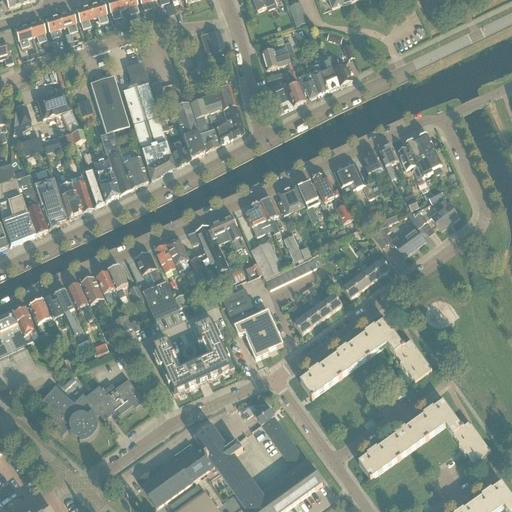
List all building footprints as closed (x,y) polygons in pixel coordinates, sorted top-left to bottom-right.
[(5,0),(9,10),(22,6),(19,0),(5,0)] [(121,19),(119,12),(124,11),(120,0),(116,0),(107,3),(111,15),(113,22),(118,20),(121,19)] [(120,0),(124,11),(128,10),(130,16),(138,14),(136,7),(134,0),(120,0)] [(152,10),(150,3),(154,2),(153,0),(139,0),(141,5),(144,12),(152,10)] [(253,0),(252,0),(258,14),(268,10),(269,12),(276,9),(272,0),(253,0)] [(362,0),(326,0),(327,1),(329,1),(332,11),(343,7),(353,4),(362,0)] [(89,8),(93,21),(98,19),(100,26),(108,24),(106,17),(102,4),(89,8)] [(308,25),(303,11),(301,4),(289,9),(297,29),(308,25)] [(91,29),(88,22),(93,21),(89,8),(76,12),(80,25),(80,24),(83,31),(91,29)] [(59,18),(62,30),(67,29),(69,36),(77,33),(75,26),(72,14),(59,18)] [(60,38),(58,31),(62,30),(59,18),(46,22),(50,34),(52,41),(60,38)] [(28,27),(32,40),(37,38),(39,45),(47,43),(45,36),(41,23),(28,27)] [(30,48),(27,41),(32,40),(28,27),(15,31),(19,44),(21,51),(30,48)] [(219,33),(200,38),(206,57),(225,51),(219,33)] [(5,54),(2,45),(0,45),(0,63),(4,62),(6,68),(13,66),(10,53),(5,54)] [(51,46),(44,48),(46,56),(53,54),(52,51),(51,46)] [(354,61),(350,49),(344,51),(349,63),(354,61)] [(276,58),(274,52),(262,56),(267,73),(280,70),(279,69),(291,66),(287,55),(276,58)] [(329,94),(322,76),(321,74),(314,77),(313,75),(315,74),(309,60),(304,62),(311,78),(312,82),(319,99),(329,94)] [(337,68),(335,62),(330,65),(333,71),(340,89),(352,83),(345,67),(337,71),(336,69),(337,68)] [(329,73),(322,76),(329,94),(340,89),(333,71),(330,65),(326,67),(329,73)] [(295,110),(306,104),(293,68),(288,70),(295,87),(287,90),(295,110)] [(308,96),(310,102),(318,99),(309,76),(297,80),(301,89),(302,88),(306,97),(308,96)] [(113,79),(91,86),(106,136),(113,134),(113,135),(116,143),(132,138),(129,129),(113,79)] [(155,101),(164,98),(160,82),(150,85),(155,101)] [(148,86),(123,94),(151,184),(174,172),(162,134),(160,126),(148,86)] [(279,117),(294,110),(286,87),(271,93),(279,117)] [(229,130),(233,141),(244,135),(229,89),(216,93),(229,130)] [(37,102),(43,121),(58,117),(68,113),(71,112),(65,93),(37,102)] [(205,155),(218,149),(213,133),(208,136),(203,120),(205,119),(207,125),(216,122),(214,113),(221,110),(216,94),(199,100),(200,104),(190,107),(195,122),(199,137),(200,141),(205,155)] [(89,102),(77,106),(81,119),(93,115),(89,102)] [(174,111),(167,114),(170,122),(176,120),(191,163),(204,156),(186,105),(180,103),(175,105),(174,111)] [(15,130),(31,125),(25,106),(16,109),(18,115),(15,116),(15,130)] [(68,113),(60,116),(71,137),(82,133),(71,112),(68,113)] [(166,124),(160,126),(162,134),(168,132),(166,124)] [(218,149),(233,141),(229,130),(228,130),(226,125),(213,133),(218,149)] [(71,137),(65,139),(67,146),(74,144),(75,146),(85,143),(82,133),(71,137)] [(113,135),(99,139),(106,157),(107,158),(120,198),(132,193),(119,155),(120,154),(116,143),(113,135)] [(416,141),(432,176),(432,177),(434,176),(435,179),(443,174),(440,169),(435,159),(438,158),(427,136),(416,141)] [(60,149),(56,138),(48,141),(52,151),(60,149)] [(429,179),(432,177),(432,176),(416,141),(406,146),(407,150),(416,168),(418,167),(425,181),(429,179)] [(177,170),(189,164),(182,143),(170,149),(177,170)] [(383,151),(384,153),(380,154),(384,163),(383,164),(391,182),(397,180),(395,176),(393,169),(391,170),(389,167),(399,163),(392,147),(390,148),(388,147),(385,148),(385,150),(383,151)] [(423,180),(416,168),(407,150),(397,154),(406,173),(407,172),(411,170),(417,183),(423,180)] [(137,152),(121,157),(132,192),(147,186),(138,157),(137,152)] [(369,185),(375,199),(382,196),(375,180),(376,180),(375,178),(384,174),(375,155),(374,155),(372,154),(369,155),(368,158),(367,158),(368,160),(364,162),(368,171),(366,171),(369,179),(367,181),(369,185)] [(92,163),(89,156),(83,158),(86,166),(92,164),(92,163)] [(105,206),(118,199),(112,179),(106,162),(103,163),(102,160),(92,163),(100,189),(99,189),(105,206)] [(354,166),(335,175),(345,197),(362,190),(368,202),(375,199),(369,185),(363,188),(360,181),(361,181),(354,166)] [(0,170),(0,215),(2,225),(1,225),(10,249),(34,239),(24,213),(15,182),(10,168),(0,170)] [(83,177),(95,211),(105,206),(99,189),(95,173),(83,177)] [(47,234),(47,233),(37,209),(41,207),(33,189),(29,177),(15,182),(24,213),(34,239),(47,234)] [(337,212),(343,226),(353,222),(347,208),(344,209),(337,193),(334,194),(327,178),(323,180),(322,177),(313,181),(324,205),(335,200),(336,203),(335,203),(339,211),(337,212)] [(52,204),(59,227),(67,225),(53,182),(45,185),(50,200),(48,200),(50,205),(52,204)] [(426,189),(424,182),(417,185),(420,191),(425,189),(426,189)] [(313,209),(320,206),(311,185),(309,185),(306,183),(302,185),(302,188),(299,190),(308,211),(306,212),(312,227),(320,223),(313,209)] [(82,217),(93,212),(83,184),(72,187),(82,217)] [(50,200),(45,185),(33,189),(41,207),(41,208),(40,211),(48,232),(59,227),(52,204),(50,205),(48,200),(50,200)] [(71,185),(58,189),(62,200),(74,196),(71,185)] [(393,186),(388,188),(391,195),(397,192),(393,186)] [(282,203),(278,205),(284,218),(305,209),(296,189),(279,196),(282,203)] [(62,200),(69,223),(81,217),(74,196),(62,200)] [(411,214),(419,210),(415,201),(412,196),(405,200),(411,214)] [(435,197),(428,200),(431,206),(438,203),(435,197)] [(269,226),(270,226),(277,240),(282,238),(273,221),(279,218),(271,200),(259,205),(269,226)] [(459,220),(450,206),(448,207),(446,203),(445,202),(439,206),(433,211),(436,215),(431,219),(441,233),(459,220)] [(252,229),(257,239),(265,236),(260,226),(267,223),(259,206),(251,209),(252,211),(245,214),(252,229)] [(420,215),(415,219),(421,228),(426,225),(420,215)] [(237,254),(242,252),(237,241),(236,241),(235,239),(241,236),(233,218),(223,223),(229,236),(231,242),(235,250),(237,254)] [(231,242),(229,236),(223,223),(209,228),(218,248),(230,243),(231,242)] [(376,225),(369,230),(373,235),(380,231),(376,225)] [(230,273),(218,248),(209,228),(196,234),(189,237),(193,246),(200,243),(206,257),(191,264),(193,269),(199,284),(205,298),(235,285),(230,273)] [(404,260),(426,244),(416,230),(394,246),(404,260)] [(345,232),(338,235),(341,242),(348,238),(345,232)] [(374,239),(383,251),(390,246),(381,234),(374,239)] [(324,237),(318,239),(324,252),(336,247),(333,239),(326,242),(324,237)] [(303,261),(293,238),(284,242),(294,262),(295,265),(303,261)] [(189,262),(180,241),(167,247),(176,267),(189,262)] [(269,244),(251,253),(265,282),(283,273),(269,244)] [(158,252),(155,253),(163,270),(164,272),(165,276),(167,275),(172,273),(173,274),(174,277),(175,280),(179,278),(176,271),(165,248),(158,252)] [(373,250),(369,252),(375,260),(379,257),(373,250)] [(157,271),(150,255),(136,261),(142,277),(150,273),(156,287),(143,293),(155,321),(178,311),(166,283),(162,285),(157,271)] [(363,257),(360,259),(365,267),(368,264),(363,257)] [(306,262),(311,273),(317,270),(312,260),(306,262)] [(355,274),(359,271),(351,261),(348,263),(355,274)] [(372,269),(381,280),(391,273),(382,261),(372,269)] [(306,262),(301,265),(306,275),(311,273),(306,262)] [(295,267),(301,278),(306,275),(301,265),(296,267),(295,267)] [(295,267),(290,270),(295,281),(301,278),(295,267)] [(239,268),(230,273),(235,285),(245,281),(239,268)] [(122,291),(128,288),(120,269),(108,274),(120,300),(125,298),(122,291)] [(371,287),(381,280),(372,269),(362,276),(371,287)] [(285,273),(290,283),(295,281),(290,270),(285,273)] [(193,271),(189,274),(194,286),(199,284),(193,271)] [(349,279),(343,271),(339,274),(345,281),(349,279)] [(285,273),(280,275),(285,286),(290,283),(285,273)] [(109,294),(116,291),(108,275),(107,275),(105,275),(103,276),(102,277),(97,280),(102,291),(102,292),(109,306),(114,304),(109,294)] [(275,278),(280,288),(285,286),(280,275),(275,278)] [(361,295),(371,287),(362,276),(352,283),(361,295)] [(275,278),(269,281),(274,291),(280,288),(275,278)] [(103,320),(111,316),(94,280),(81,286),(91,307),(98,304),(100,308),(98,309),(103,320)] [(266,282),(271,293),(274,291),(269,281),(266,282)] [(350,302),(361,295),(352,283),(342,290),(350,302)] [(322,287),(327,294),(331,292),(325,284),(322,287)] [(94,319),(79,287),(68,292),(78,312),(82,310),(88,322),(94,319)] [(144,303),(137,288),(130,291),(137,306),(144,303)] [(240,338),(243,338),(247,342),(256,363),(271,356),(269,354),(284,347),(268,313),(257,318),(245,291),(223,301),(238,336),(240,338)] [(75,312),(66,292),(55,297),(69,329),(71,328),(75,337),(80,335),(76,326),(70,314),(75,312)] [(311,295),(316,302),(320,299),(314,292),(311,295)] [(324,303),(332,315),(342,308),(334,296),(324,303)] [(184,297),(176,301),(180,311),(191,306),(187,297),(184,298),(184,297)] [(67,330),(53,299),(44,303),(53,323),(54,322),(58,320),(59,322),(58,322),(62,332),(67,330)] [(306,310),(310,307),(305,299),(301,302),(306,310)] [(54,326),(53,323),(44,303),(30,309),(41,334),(47,331),(44,325),(47,324),(48,326),(52,327),(54,326)] [(322,323),(332,315),(324,303),(314,311),(322,323)] [(291,309),(296,317),(300,314),(295,306),(291,309)] [(37,334),(27,310),(14,316),(24,339),(37,334)] [(312,330),(322,323),(314,311),(304,318),(312,330)] [(27,347),(13,316),(0,322),(0,353),(0,354),(0,355),(2,359),(27,347)] [(119,336),(131,330),(126,318),(114,323),(117,330),(119,336)] [(302,337),(312,330),(304,318),(294,325),(302,337)] [(136,322),(131,324),(135,334),(140,332),(136,322)] [(369,336),(357,344),(369,361),(388,347),(395,356),(404,349),(385,324),(373,333),(372,331),(368,335),(369,336)] [(178,373),(172,358),(175,357),(169,344),(153,351),(175,399),(189,393),(218,380),(234,373),(213,325),(197,332),(203,344),(205,343),(212,358),(178,373)] [(117,330),(103,336),(106,345),(120,339),(119,336),(117,330)] [(340,356),(328,365),(340,381),(369,361),(357,344),(345,353),(344,352),(339,355),(340,356)] [(395,356),(415,385),(432,373),(411,344),(404,349),(395,356)] [(70,360),(64,363),(69,373),(75,370),(70,360)] [(312,376),(301,385),(312,400),(312,402),(340,381),(328,365),(316,373),(316,372),(312,375),(312,376)] [(63,439),(69,431),(69,430),(70,430),(71,433),(71,434),(70,435),(71,437),(73,438),(74,439),(76,440),(78,441),(80,441),(80,445),(83,445),(86,444),(88,443),(90,442),(92,440),(94,438),(96,436),(97,433),(98,431),(99,427),(99,425),(97,424),(97,422),(95,418),(96,418),(97,419),(100,418),(105,424),(113,417),(116,422),(134,408),(136,411),(145,404),(129,382),(115,392),(112,387),(104,393),(100,389),(86,400),(83,397),(75,406),(56,389),(43,403),(49,407),(46,411),(53,418),(50,421),(57,429),(55,432),(63,439)] [(427,417),(415,426),(427,442),(446,429),(453,438),(462,431),(444,405),(431,414),(431,413),(426,416),(427,417)] [(287,511),(323,487),(311,471),(310,472),(273,420),(274,419),(267,409),(254,418),(261,428),(262,427),(295,473),(261,498),(234,460),(243,453),(237,445),(227,452),(212,430),(196,442),(201,449),(178,466),(177,465),(157,480),(152,473),(138,483),(143,489),(142,490),(157,511),(192,486),(192,485),(215,469),(245,511),(287,511)] [(399,438),(387,446),(399,463),(427,442),(415,426),(403,434),(402,433),(398,436),(399,438)] [(470,426),(462,431),(453,438),(474,466),(491,455),(470,426)] [(371,458),(359,466),(370,482),(371,483),(399,463),(387,446),(375,455),(374,454),(370,457),(371,458)] [(485,498),(473,507),(477,511),(501,511),(505,510),(506,511),(511,511),(511,500),(502,486),(490,495),(489,494),(485,497),(485,498)] [(217,511),(204,493),(176,511),(217,511)]
